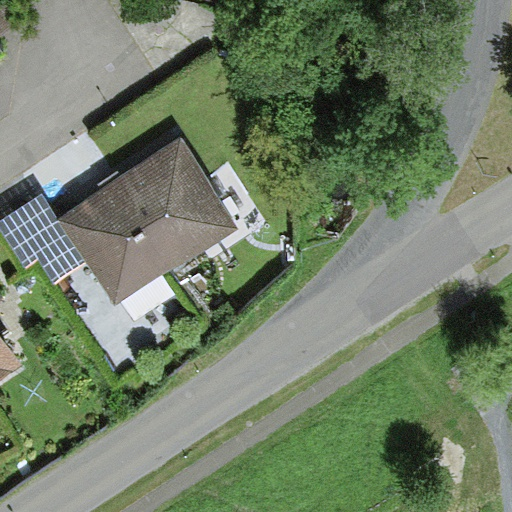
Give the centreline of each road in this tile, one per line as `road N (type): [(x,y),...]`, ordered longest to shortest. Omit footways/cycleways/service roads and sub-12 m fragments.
road 1 (tertiary): [(35,511),(375,285)]
road 2 (unclassified): [(375,285),(449,144),(474,72),(486,0)]
road 3 (tertiary): [(375,285),(511,198)]
road 4 (residential): [(0,149),(125,60)]
